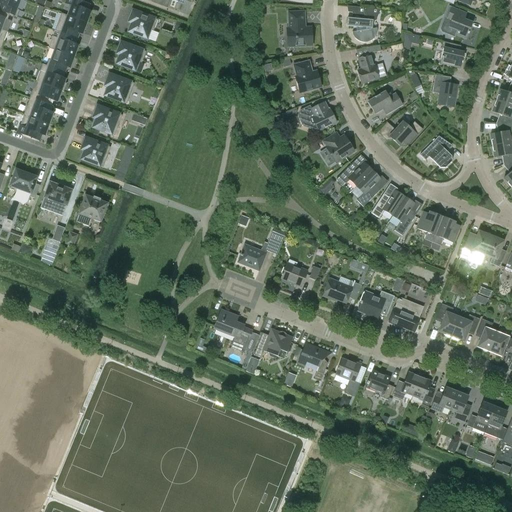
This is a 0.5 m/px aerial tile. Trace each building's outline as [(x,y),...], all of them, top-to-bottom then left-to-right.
[(0,10),(17,17),(19,10),(17,9),(20,0),(0,0),(0,4),(4,6),(2,11),(0,10)] [(71,6),(68,16),(86,23),(91,12),(90,11),(90,12),(84,10),(87,4),(76,0),(66,0),(65,3),(71,6)] [(355,38),(355,39),(358,41),(362,43),(367,43),(371,41),(374,38),(376,35),(374,28),(371,29),(371,28),(372,29),(372,21),(375,21),(380,9),(363,8),(363,13),(364,19),(360,19),(347,18),(346,26),(356,27),(357,31),(352,32),(352,33),(354,33),(355,38)] [(463,20),(466,14),(451,8),(447,19),(451,20),(449,28),(456,31),(455,35),(465,39),(467,34),(468,34),(469,33),(468,32),(472,23),(463,20)] [(0,29),(7,32),(1,30),(5,19),(7,20),(9,14),(17,17),(0,10),(0,29)] [(131,24),(129,30),(128,32),(147,39),(150,30),(153,31),(158,20),(133,11),(128,22),(131,24)] [(287,47),(288,47),(288,46),(296,45),(297,46),(312,46),(311,28),(303,29),(303,26),(304,26),(303,12),(288,13),(289,29),(286,29),(287,47)] [(55,31),(74,38),(76,32),(81,34),(82,35),(86,23),(68,16),(61,13),(55,31)] [(409,48),(409,44),(420,43),(419,26),(411,27),(411,31),(401,32),(401,48),(409,48)] [(72,43),(74,38),(55,31),(59,33),(57,38),(53,36),(48,48),(74,57),(78,46),(77,45),(72,43)] [(460,68),(463,53),(459,52),(461,46),(442,42),(441,48),(443,49),(440,64),(460,68)] [(116,54),(120,55),(116,64),(135,71),(138,62),(142,63),(146,52),(121,43),(116,54)] [(369,48),(368,48),(369,54),(381,52),(380,46),(369,47),(369,48)] [(42,65),(61,72),(63,66),(69,68),(70,69),(74,57),(48,48),(55,51),(51,61),(49,60),(46,66),(42,64),(42,65)] [(1,85),(7,87),(13,70),(20,73),(26,58),(13,53),(1,85)] [(361,84),(378,79),(374,66),(373,66),(369,56),(358,59),(361,70),(357,71),(361,84)] [(321,88),(316,71),(310,73),(309,69),(311,68),(309,61),(293,65),(296,76),(295,77),(299,94),(321,88)] [(59,77),(61,72),(42,65),(36,82),(64,92),(67,84),(64,83),(66,79),(65,79),(59,77)] [(104,86),(108,87),(104,96),(127,104),(134,83),(109,74),(104,86)] [(438,105),(453,107),(456,86),(441,84),(442,76),(435,75),(432,93),(437,94),(439,96),(438,105)] [(30,99),(49,106),(51,100),(56,102),(57,102),(61,91),(64,92),(36,82),(30,99)] [(511,87),(510,94),(499,90),(495,101),(511,107),(511,87)] [(402,105),(396,96),(389,100),(385,92),(367,102),(375,114),(382,109),(386,115),(402,105)] [(47,111),(49,106),(30,99),(23,115),(49,125),(53,113),(52,113),(47,111)] [(511,110),(511,107),(495,101),(491,112),(502,116),(499,124),(511,125),(511,124),(511,114),(511,110)] [(302,127),(318,132),(336,123),(330,111),(329,112),(324,103),(311,109),(309,106),(300,110),(298,117),(302,127)] [(93,118),(96,119),(93,128),(115,136),(122,116),(97,106),(93,118)] [(297,111),(296,108),(286,112),(288,117),(296,114),(297,111)] [(147,125),(149,118),(135,114),(133,120),(147,125)] [(49,125),(23,115),(23,116),(24,116),(17,133),(36,140),(38,134),(44,136),(49,125)] [(399,146),(402,142),(407,147),(422,130),(414,122),(410,127),(408,127),(402,122),(401,123),(397,124),(397,128),(389,137),(399,146)] [(511,126),(511,125),(499,124),(500,133),(490,135),(492,146),(510,143),(509,137),(511,136),(511,126)] [(353,151),(343,136),(339,139),(336,133),(323,142),(326,147),(326,148),(336,163),(353,151)] [(81,150),(84,151),(81,160),(103,168),(110,147),(85,138),(81,150)] [(451,162),(451,157),(434,140),(419,155),(425,161),(428,157),(439,168),(445,168),(451,162)] [(506,165),(511,162),(511,142),(510,143),(492,146),(494,158),(504,156),(506,165)] [(356,187),(372,171),(363,162),(358,167),(356,167),(352,163),(336,180),(342,187),(349,180),(356,187)] [(511,162),(506,165),(511,172),(503,179),(510,188),(511,186),(511,162)] [(35,184),(37,178),(16,170),(10,186),(31,194),(29,197),(35,199),(40,186),(35,184)] [(372,171),(356,187),(363,194),(356,200),(363,207),(380,190),(376,186),(376,184),(380,179),(372,171)] [(40,209),(63,217),(72,191),(50,183),(40,209)] [(392,216),(404,197),(394,191),(390,196),(388,197),(384,193),(370,213),(378,219),(384,211),(392,216)] [(93,199),(85,196),(76,222),(89,227),(92,219),(101,223),(108,204),(99,201),(100,200),(94,198),(93,199)] [(404,197),(392,216),(400,221),(394,231),(402,236),(416,215),(411,211),(411,209),(414,204),(404,197)] [(432,243),(442,217),(429,212),(427,217),(422,215),(416,228),(426,233),(423,240),(432,243)] [(455,222),(442,217),(432,243),(440,246),(443,239),(453,243),(458,229),(453,227),(455,222)] [(3,227),(12,229),(13,220),(5,218),(3,227)] [(368,225),(361,219),(355,226),(362,232),(368,225)] [(65,228),(58,226),(53,239),(60,241),(65,228)] [(78,234),(70,231),(66,243),(74,246),(78,234)] [(284,237),(272,232),(265,248),(277,253),(284,237)] [(477,236),(469,233),(459,257),(472,262),(473,259),(481,262),(484,255),(491,237),(478,232),(477,236)] [(503,241),(491,237),(484,255),(492,258),(490,263),(500,267),(506,252),(500,249),(503,241)] [(245,246),(241,255),(240,254),(240,256),(238,263),(258,271),(266,251),(261,249),(260,252),(245,246)] [(366,272),(367,264),(350,261),(348,269),(366,272)] [(282,273),(281,275),(282,275),(280,279),(290,283),(290,281),(301,286),(300,287),(301,287),(307,271),(287,263),(283,273),(282,273)] [(309,278),(315,281),(320,269),(313,267),(309,278)] [(329,280),(323,296),(332,300),(333,298),(346,303),(348,298),(355,301),(361,286),(349,281),(347,287),(329,280)] [(477,292),(488,298),(490,293),(479,288),(477,292)] [(359,304),(360,304),(358,309),(367,313),(367,312),(372,314),(371,316),(377,318),(382,307),(389,309),(394,297),(382,292),(380,299),(365,293),(361,302),(360,302),(359,304)] [(395,325),(414,332),(424,307),(401,298),(397,300),(396,303),(391,315),(390,315),(387,324),(394,327),(395,325)] [(451,336),(458,318),(450,315),(453,309),(441,304),(436,318),(443,321),(438,331),(451,336)] [(213,329),(234,338),(238,339),(234,350),(243,353),(244,349),(251,352),(258,336),(251,333),(252,330),(243,326),(244,325),(237,323),(233,321),(235,315),(221,310),(213,329)] [(458,318),(451,336),(463,341),(468,331),(474,333),(479,320),(468,315),(466,321),(458,318)] [(489,352),(496,333),(490,330),(492,324),(481,320),(476,333),(481,336),(477,347),(489,352)] [(284,359),(286,353),(289,352),(291,347),(290,344),(292,338),(273,331),(271,337),(268,336),(262,333),(254,354),(262,358),(265,352),(270,354),(271,357),(276,359),(279,358),(284,359)] [(511,339),(496,333),(489,352),(501,356),(505,346),(511,348),(511,339)] [(318,367),(316,372),(314,376),(321,379),(327,364),(324,359),(331,354),(317,348),(317,349),(312,347),(312,346),(305,343),(297,364),(304,367),(306,363),(318,367)] [(344,393),(354,397),(359,384),(354,382),(360,365),(355,363),(354,365),(341,359),(335,375),(349,380),(344,393)] [(383,394),(382,398),(387,401),(393,387),(388,385),(391,377),(390,377),(390,378),(383,375),(383,376),(372,372),(373,370),(372,370),(367,382),(365,387),(383,394)] [(405,394),(412,397),(419,378),(408,373),(403,386),(397,384),(392,396),(402,400),(405,394)] [(434,390),(429,388),(431,382),(419,378),(412,397),(423,401),(421,407),(427,409),(431,397),(434,390)] [(449,410),(457,392),(445,388),(441,398),(435,396),(430,409),(441,413),(443,408),(449,410)] [(468,397),(457,392),(449,410),(456,413),(454,418),(465,423),(470,410),(464,407),(468,397)] [(484,433),(494,407),(482,403),(476,418),(471,415),(466,426),(484,433)] [(494,407),(484,433),(502,441),(506,429),(500,427),(506,412),(494,407)] [(511,430),(507,429),(506,429),(502,441),(501,443),(511,446),(511,430)] [(464,456),(472,458),(475,450),(467,447),(464,456)] [(472,462),(489,465),(491,455),(474,452),(472,462)] [(506,474),(508,467),(495,462),(492,468),(506,474)]
